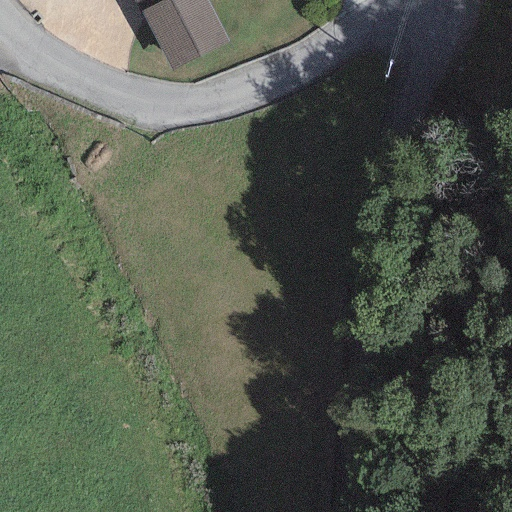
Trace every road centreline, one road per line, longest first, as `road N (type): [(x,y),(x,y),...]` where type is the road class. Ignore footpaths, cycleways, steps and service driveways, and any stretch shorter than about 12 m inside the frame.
road 1 (residential): [(437,0),(366,253),(344,511)]
road 2 (residential): [(0,19),(62,70),(143,101),(183,102),(263,79),(413,0)]
